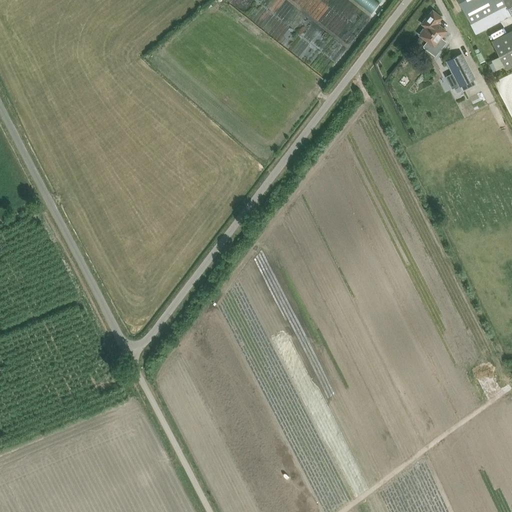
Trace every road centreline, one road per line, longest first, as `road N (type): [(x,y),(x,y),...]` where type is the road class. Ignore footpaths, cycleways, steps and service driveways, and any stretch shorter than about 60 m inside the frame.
road 1 (unclassified): [(128,358),(405,0)]
road 2 (unclassified): [(128,358),(0,111)]
road 3 (unclassified): [(206,511),(128,358)]
